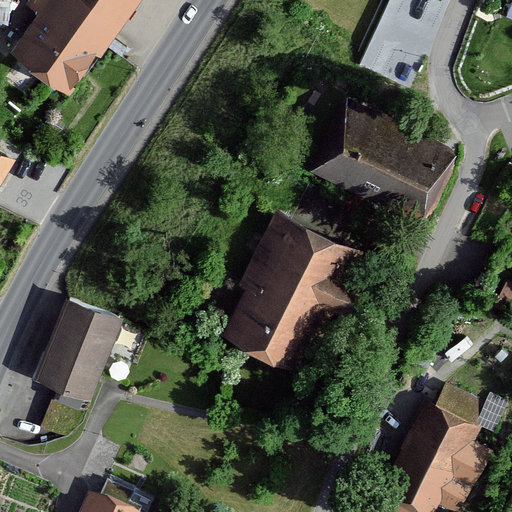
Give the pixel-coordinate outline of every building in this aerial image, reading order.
[(27,0),(48,16),(25,48),(64,77),(119,0),(27,0)] [(420,224),(457,156),(351,100),(314,168),(420,224)] [(364,249),(282,208),(221,333),(304,374),(338,305),(356,314),(369,287),(350,277),(364,249)] [(126,317),(68,294),(38,371),(96,393),(126,317)] [(479,423),(431,398),(380,497),(408,511),(438,511),(444,502),(462,511),(463,511),(491,459),(467,447),(479,423)] [(118,511),(95,501),(89,511),(118,511)]
